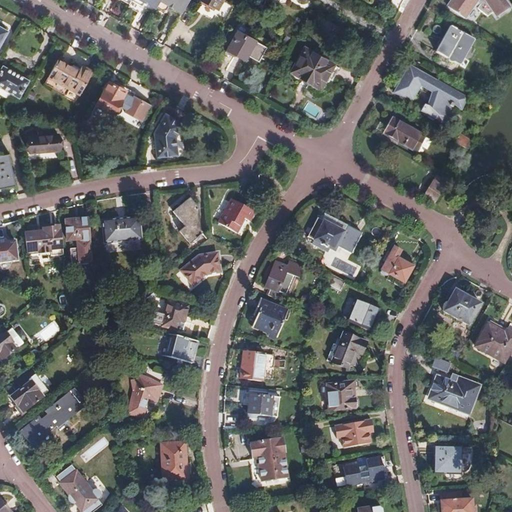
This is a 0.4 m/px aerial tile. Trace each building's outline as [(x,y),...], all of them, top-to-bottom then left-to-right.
[(128,3),(126,7),(140,14),(142,10),(150,15),(154,8),(143,2),(140,6),(130,0),(129,2),(128,3)] [(130,0),(140,6),(143,2),(154,8),(155,7),(158,0),(130,0)] [(158,0),(155,7),(161,11),(165,9),(167,6),(174,10),(180,13),(187,0),(158,0)] [(201,0),(228,15),(236,0),(201,0)] [(450,0),(445,9),(463,21),(471,9),(486,18),(493,14),(496,18),(509,9),(502,0),(450,0)] [(347,33),(332,25),(328,32),(343,40),(347,33)] [(449,27),(434,52),(458,66),(473,41),(449,27)] [(236,30),(226,49),(234,54),(244,59),(246,55),(257,61),(266,46),(236,30)] [(234,54),(226,49),(224,53),(232,58),(234,54)] [(301,79),(321,90),(327,81),(332,84),(340,70),(305,50),(292,74),(294,75),(294,76),(294,78),(295,79),(296,80),(298,80),(299,80),(301,79)] [(48,76),(69,88),(74,80),(79,71),(57,59),(48,76)] [(409,65),(393,94),(413,101),(422,88),(432,93),(428,104),(433,109),(446,123),(448,115),(450,115),(455,108),(462,110),(466,99),(464,99),(465,97),(409,65)] [(1,66),(0,67),(0,87),(17,98),(27,80),(1,66)] [(321,90),(301,79),(298,85),(317,95),(321,97),(322,97),(324,96),(326,95),(332,84),(327,81),(321,90)] [(74,80),(69,88),(73,90),(78,82),(74,80)] [(94,104),(90,111),(107,121),(111,113),(112,113),(125,90),(107,80),(94,104)] [(165,114),(154,133),(156,157),(176,155),(175,138),(183,125),(165,114)] [(390,118),(381,132),(415,152),(423,137),(390,118)] [(27,136),(29,152),(58,149),(56,133),(27,136)] [(0,186),(13,184),(6,153),(0,153),(0,186)] [(427,189),(437,194),(437,195),(442,186),(432,180),(427,189)] [(437,194),(427,189),(424,195),(433,201),(437,194)] [(177,232),(191,251),(204,240),(196,230),(198,206),(191,197),(170,213),(182,228),(177,232)] [(230,199),(216,223),(240,236),(253,211),(230,199)] [(337,248),(351,255),(362,234),(353,229),(320,213),(307,239),(332,252),(337,248)] [(138,218),(120,219),(122,242),(140,241),(138,218)] [(88,219),(64,220),(66,241),(89,239),(88,219)] [(122,242),(120,219),(109,220),(102,220),(104,244),(122,242)] [(23,232),(25,255),(48,253),(49,256),(61,255),(59,225),(46,226),(46,228),(41,228),(41,231),(23,232)] [(14,242),(0,243),(0,272),(1,273),(2,271),(4,271),(7,270),(10,267),(10,263),(16,262),(14,242)] [(399,288),(410,268),(396,259),(397,257),(400,252),(391,247),(376,275),(384,280),(381,285),(396,293),(399,288)] [(218,271),(216,253),(197,256),(178,271),(190,285),(205,273),(218,271)] [(396,259),(410,268),(412,265),(397,257),(396,259)] [(263,286),(265,287),(275,261),(273,260),(263,286)] [(275,261),(265,287),(278,292),(288,267),(275,261)] [(330,276),(326,286),(338,293),(344,283),(330,276)] [(453,292),(441,313),(466,328),(479,306),(470,301),(472,298),(459,291),(458,294),(453,292)] [(257,316),(252,326),(276,337),(288,311),(262,298),(253,314),(257,316)] [(185,318),(183,317),(186,305),(167,300),(160,325),(175,329),(175,328),(182,330),(185,318)] [(355,300),(346,320),(369,330),(377,310),(355,300)] [(486,321),(471,348),(501,364),(511,344),(511,337),(508,335),(511,328),(511,327),(506,324),(502,330),(486,321)] [(0,335),(0,356),(2,358),(3,357),(21,343),(9,328),(0,335)] [(196,341),(166,333),(165,337),(168,338),(163,357),(190,364),(196,341)] [(343,333),(329,363),(346,369),(352,356),(358,359),(365,343),(343,333)] [(241,350),(239,366),(242,366),(240,378),(259,381),(263,354),(241,350)] [(433,361),(431,370),(446,375),(448,367),(433,361)] [(43,373),(36,378),(44,389),(51,384),(43,373)] [(32,374),(26,379),(27,381),(8,395),(16,405),(14,407),(18,412),(20,411),(39,397),(45,392),(40,385),(32,374)] [(133,390),(125,411),(139,415),(146,397),(152,400),(159,384),(146,379),(147,377),(139,374),(140,377),(130,379),(133,390)] [(449,409),(450,409),(451,406),(456,408),(454,411),(454,413),(468,418),(479,388),(462,382),(459,388),(435,380),(427,401),(449,409)] [(351,384),(325,386),(327,412),(353,410),(355,407),(355,401),(352,399),(351,384)] [(68,392),(59,400),(58,399),(18,431),(31,447),(55,427),(71,414),(80,407),(68,392)] [(247,395),(244,415),(245,415),(246,416),(246,417),(247,417),(247,418),(248,418),(249,418),(250,418),(251,418),(252,417),(253,417),(254,416),(272,417),(275,398),(247,395)] [(333,439),(338,438),(340,447),(368,442),(366,433),(371,432),(368,420),(330,428),(333,439)] [(184,479),(184,470),(183,443),(159,444),(160,480),(184,479)] [(432,447),(432,473),(458,473),(467,468),(470,447),(432,447)] [(258,470),(284,466),(282,455),(256,458),(258,470)] [(344,486),(381,479),(380,475),(384,474),(380,455),(363,459),(365,465),(356,467),(355,459),(339,462),(344,486)] [(89,491),(69,465),(53,476),(58,482),(57,483),(67,495),(67,498),(68,500),(70,502),(72,502),(79,511),(80,510),(81,511),(89,511),(99,504),(95,498),(96,497),(98,495),(98,493),(97,491),(95,489),(94,489),(91,489),(89,491)] [(285,474),(284,466),(258,470),(261,488),(289,483),(288,474),(285,474)] [(258,470),(254,471),(257,492),(289,488),(289,483),(261,488),(258,470)] [(459,511),(458,493),(438,495),(438,511),(459,511)] [(0,511),(11,511),(0,499),(0,511)]
